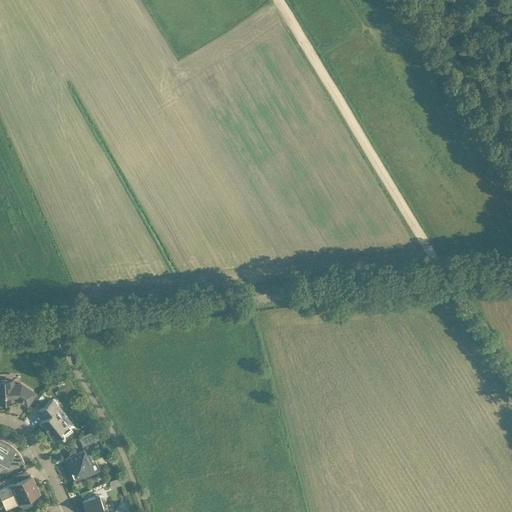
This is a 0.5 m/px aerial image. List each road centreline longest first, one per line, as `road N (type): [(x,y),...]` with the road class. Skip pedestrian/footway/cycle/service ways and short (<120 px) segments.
road 1 (track): [(445,277),(277,0)]
road 2 (track): [(445,277),(511,383)]
